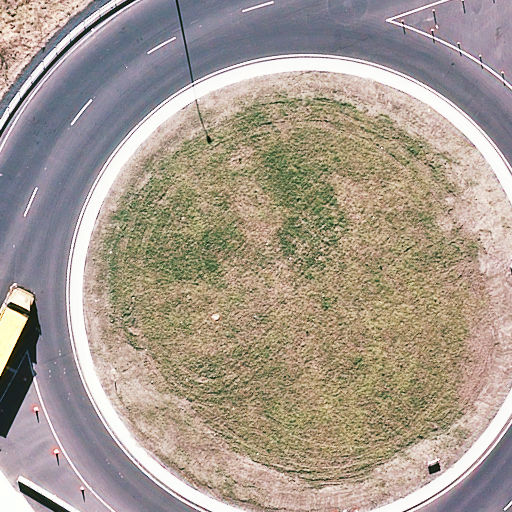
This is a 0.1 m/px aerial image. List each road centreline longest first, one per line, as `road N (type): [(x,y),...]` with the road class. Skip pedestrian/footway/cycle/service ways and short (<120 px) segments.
road 1 (trunk): [(139,511),(70,434),(38,349),(36,257),(65,169)]
road 2 (trunk): [(201,45),(278,31),(412,44),(459,68),(511,116)]
road 3 (trunk): [(65,169),(122,96),(201,45)]
road 4 (trunk): [(0,289),(65,169)]
